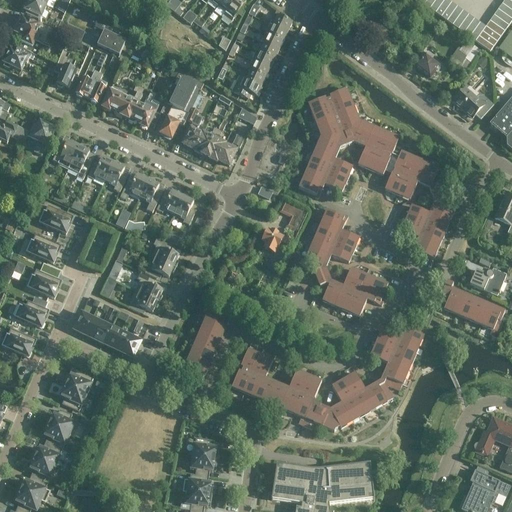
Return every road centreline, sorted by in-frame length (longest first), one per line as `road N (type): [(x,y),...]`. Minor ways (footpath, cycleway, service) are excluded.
road 1 (residential): [(236,194),(0,84)]
road 2 (residential): [(500,159),(323,25)]
road 3 (residential): [(145,380),(236,194)]
road 4 (residential): [(236,194),(323,25)]
road 5 (residential): [(500,159),(476,193),(444,273),(416,265)]
road 6 (residential): [(426,511),(467,420),(484,406),(511,409)]
road 7 (residential): [(0,467),(55,339)]
road 8 (residential): [(243,511),(251,435),(199,406)]
road 9 (residential): [(88,225),(68,270),(82,276),(55,339)]
road 10 (residential): [(199,406),(237,330),(270,343)]
